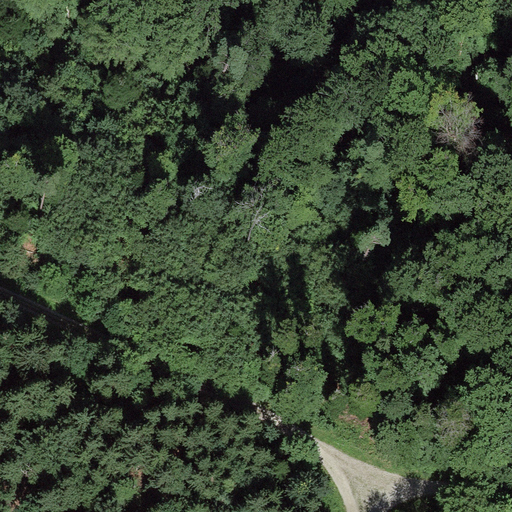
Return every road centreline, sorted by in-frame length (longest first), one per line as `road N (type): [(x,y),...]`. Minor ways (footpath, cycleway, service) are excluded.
road 1 (track): [(0,298),(282,428),(362,486)]
road 2 (track): [(511,494),(362,486),(361,511)]
